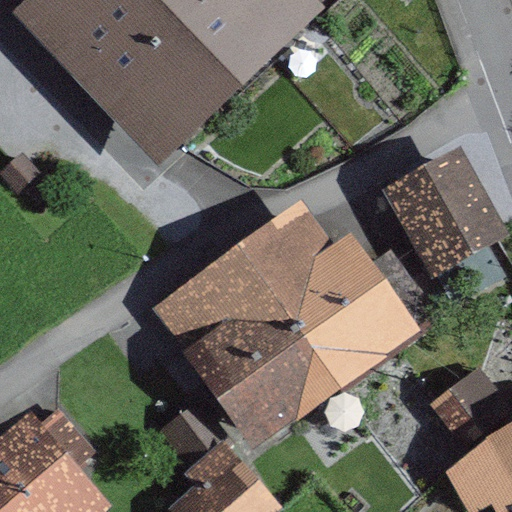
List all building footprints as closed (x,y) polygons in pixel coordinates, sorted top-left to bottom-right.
[(157,0),(27,0),(14,13),(75,78),(158,0),(157,0)] [(243,90),(158,0),(75,78),(159,168),(243,90)] [(243,90),(329,10),(319,0),(157,0),(158,0),(243,90)] [(436,279),(442,276),(459,305),(510,277),(493,248),(511,237),(511,230),(465,146),(386,190),(436,279)] [(42,171),(24,149),(2,168),(20,189),(42,171)] [(337,248),(303,201),(234,249),(339,399),(429,336),(357,234),(337,248)] [(257,456),(339,399),(234,249),(152,307),(257,456)] [(511,412),(511,400),(482,365),(434,406),(469,448),(511,412)] [(160,432),(190,469),(186,473),(198,487),(171,510),(172,511),(284,511),(286,511),(232,446),(237,442),(225,428),(221,431),(193,405),(160,432)] [(99,451),(61,406),(42,423),(31,410),(0,437),(0,511),(109,511),(116,506),(82,466),(99,451)] [(511,511),(511,425),(503,430),(449,474),(469,511),(482,511),(494,506),(497,511),(511,511)]
